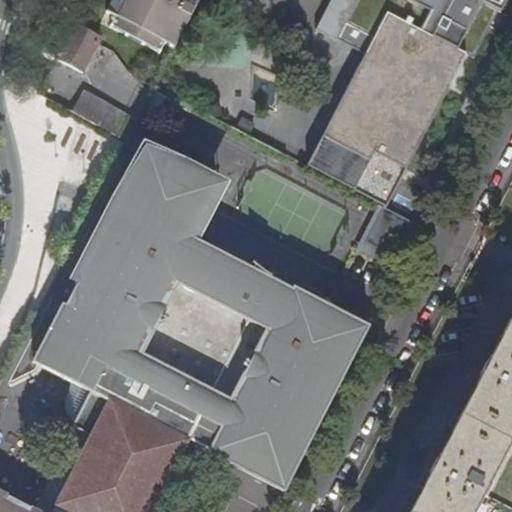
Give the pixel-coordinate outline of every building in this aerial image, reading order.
[(165,43),(174,48),(198,0),(112,0),(106,13),(114,17),(129,25),(125,34),(144,45),(150,35),(165,43)] [(298,160),(387,206),(464,55),(456,51),(481,2),(498,11),(500,12),(506,0),(321,0),(308,26),(329,37),(357,51),(298,160)] [(456,51),(464,55),(473,59),(498,11),(481,2),(456,51)] [(125,34),(129,25),(114,17),(109,27),(125,34)] [(82,74),(101,39),(75,24),(67,36),(62,46),(62,47),(55,59),(82,74)] [(160,53),(165,43),(150,35),(144,45),(160,53)] [(74,113),(126,141),(138,119),(85,92),(74,113)] [(90,393),(187,442),(283,492),(368,328),(336,311),(327,301),(316,293),(299,281),(294,291),(192,238),(218,186),(150,150),(67,308),(64,307),(35,364),(68,382),(90,393)] [(474,511),(511,439),(511,320),(410,511),(474,511)] [(69,420),(74,425),(90,393),(68,382),(70,388),(66,399),(66,403),(65,409),(67,414),(69,420)] [(187,442),(90,393),(74,425),(73,428),(93,438),(60,503),(59,503),(54,511),(34,511),(0,494),(0,511),(150,511),(178,460),(187,442)] [(171,511),(194,469),(178,460),(150,511),(171,511)]
